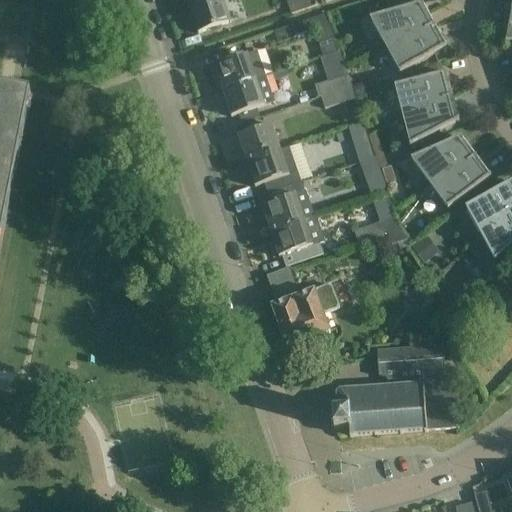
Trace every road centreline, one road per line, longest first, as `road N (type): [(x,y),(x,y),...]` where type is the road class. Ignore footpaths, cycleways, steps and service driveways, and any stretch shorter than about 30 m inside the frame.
road 1 (residential): [(310,511),(131,0)]
road 2 (residential): [(326,511),(441,479),(511,438)]
road 3 (residential): [(511,137),(480,90),(470,50),(473,0)]
